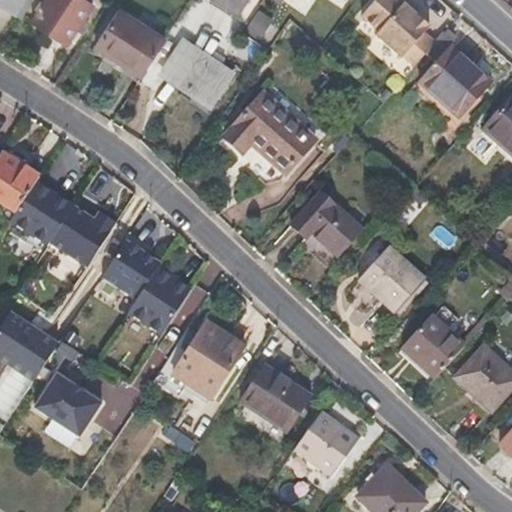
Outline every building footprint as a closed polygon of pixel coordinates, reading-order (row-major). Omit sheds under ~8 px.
[(0,0),(0,2),(22,16),(31,0),(0,0)] [(67,44),(92,5),(83,0),(46,0),(33,22),(67,44)] [(214,0),(239,17),(250,0),(214,0)] [(427,36),(432,29),(405,6),(404,0),(380,0),(363,20),(380,34),(379,38),(405,59),(407,57),(418,67),(438,45),(427,36)] [(142,77),(165,42),(119,10),(95,46),(142,77)] [(257,45),(263,36),(249,25),(242,35),(257,45)] [(233,77),(183,43),(163,73),(213,106),(233,77)] [(494,83),(453,47),(423,81),(441,96),(445,92),(467,112),(494,83)] [(280,184),(324,129),(266,84),(217,147),(265,185),(280,184)] [(511,104),(486,133),(511,155),(511,104)] [(36,184),(38,179),(0,154),(0,204),(16,215),(36,184)] [(87,217),(36,184),(16,215),(10,224),(48,248),(49,246),(87,271),(115,226),(99,216),(94,224),(86,219),(87,217)] [(363,227),(322,190),(292,222),(311,239),(315,233),(339,254),(363,227)] [(137,303),(158,272),(162,266),(127,243),(103,279),(137,303)] [(397,310),(425,279),(390,248),(361,278),(397,310)] [(137,303),(129,316),(162,339),(192,294),(158,272),(137,303)] [(11,316),(0,333),(0,359),(35,382),(59,346),(11,316)] [(437,382),(466,349),(432,318),(403,351),(437,382)] [(209,402),(243,350),(206,325),(172,377),(209,402)] [(511,390),(511,372),(485,348),(456,379),(492,412),(511,390)] [(289,434),(313,397),(267,368),(244,405),(289,434)] [(101,406),(57,376),(36,410),(79,440),(101,406)] [(328,475),(355,435),(316,408),(290,448),(328,475)] [(168,427),(163,440),(190,451),(196,438),(168,427)] [(511,453),(511,436),(503,446),(511,453)] [(370,511),(417,511),(425,505),(389,468),(357,500),(370,511)]
